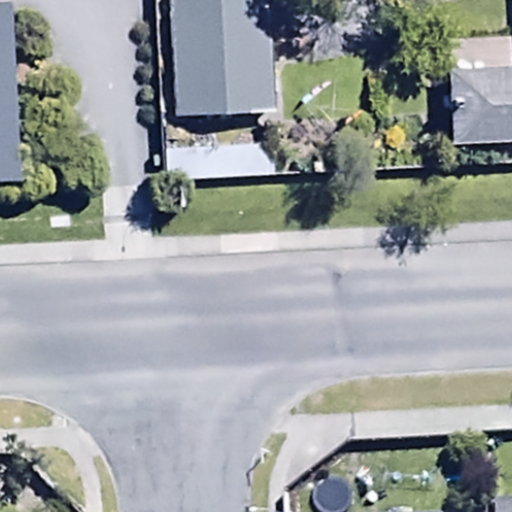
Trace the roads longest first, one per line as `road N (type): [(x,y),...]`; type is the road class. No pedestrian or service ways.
road 1 (tertiary): [(170,330),(511,314)]
road 2 (residential): [(170,330),(180,511)]
road 3 (tertiary): [(0,338),(170,330)]
